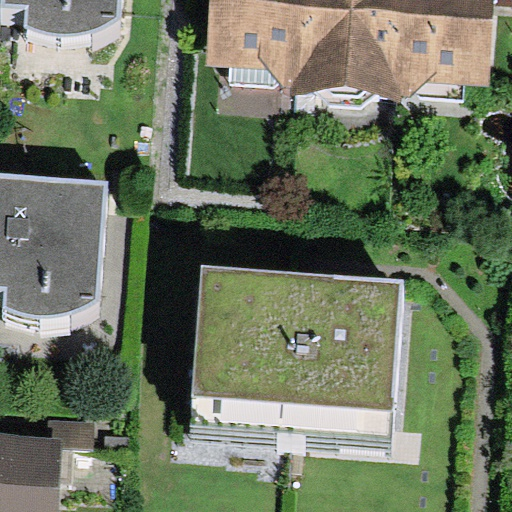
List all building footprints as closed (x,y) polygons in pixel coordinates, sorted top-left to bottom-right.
[(25,29),(23,54),(49,60),(88,60),(117,43),(120,0),(3,0),(2,28),(25,29)] [(217,0),(210,82),(260,83),(297,116),(393,117),(430,99),(488,101),(494,4),(490,0),(217,0)] [(0,309),(3,310),(1,335),(27,341),(66,341),(95,325),(104,209),(0,201),(0,309)] [(403,319),(195,307),(187,445),(395,457),(403,319)] [(57,511),(61,454),(0,450),(0,511),(57,511)]
